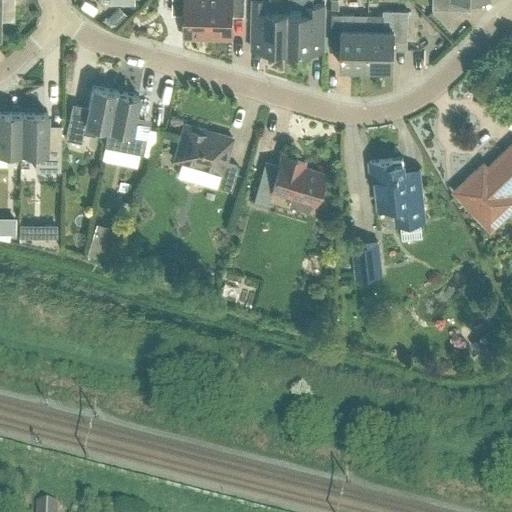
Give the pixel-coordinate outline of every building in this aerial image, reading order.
[(196,34),(207,34),(208,0),(172,0),(172,12),(184,13),(183,36),(196,36),(196,34)] [(208,0),(207,34),(219,34),(219,37),(232,37),(232,14),(244,14),(244,0),(208,0)] [(252,0),(251,47),(287,48),(288,11),(264,10),(264,0),(252,0)] [(288,0),(288,11),(287,48),(323,49),(324,3),(312,3),(312,0),(288,0)] [(383,14),(368,13),(367,66),(393,67),(393,40),(407,40),(408,9),(383,9),(383,14)] [(341,65),(367,66),(368,13),(331,12),(330,46),(341,46),(341,65)] [(95,123),(107,126),(114,89),(91,84),(85,113),(69,109),(64,137),(80,140),(82,131),(93,133),(95,123)] [(114,89),(107,126),(103,144),(115,147),(142,153),(148,125),(132,122),(138,94),(114,89)] [(5,149),(20,149),(20,111),(0,110),(0,163),(5,163),(5,149)] [(46,111),(20,111),(20,149),(34,149),(34,169),(59,169),(60,123),(46,123),(46,111)] [(231,136),(183,122),(173,158),(219,171),(215,185),(230,189),(237,164),(224,160),(231,136)] [(511,144),(481,174),(477,170),(456,189),(490,225),(511,203),(511,194),(510,192),(511,190),(511,144)] [(280,151),(278,158),(273,178),(259,174),(251,201),(265,205),(270,189),(314,202),(323,171),(301,165),(303,158),(280,151)] [(369,159),(371,178),(375,178),(378,205),(393,203),(396,222),(425,219),(419,167),(404,169),(403,156),(369,159)] [(56,222),(18,221),(17,234),(55,236),(56,222)] [(108,239),(90,234),(85,251),(102,257),(108,239)] [(352,243),(356,274),(381,271),(378,240),(352,243)] [(162,259),(157,275),(172,280),(176,263),(162,259)] [(470,341),(481,356),(495,345),(484,331),(470,341)]
